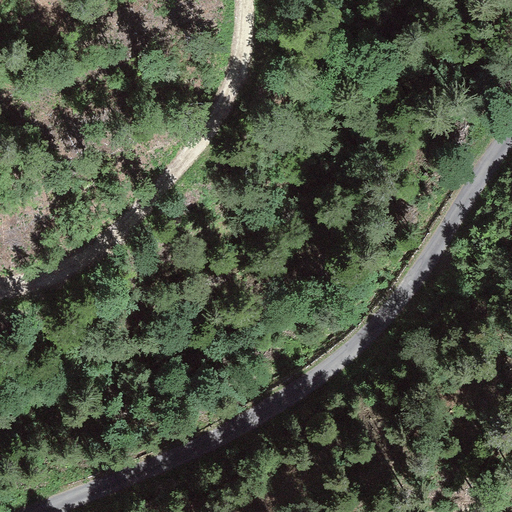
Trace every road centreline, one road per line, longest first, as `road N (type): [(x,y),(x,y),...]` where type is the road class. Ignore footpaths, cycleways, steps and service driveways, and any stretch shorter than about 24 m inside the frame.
road 1 (unclassified): [(511,134),(408,286),(337,361),(224,434),(45,511)]
road 2 (track): [(0,287),(59,272),(112,236),(194,149),(233,87),(245,0)]
